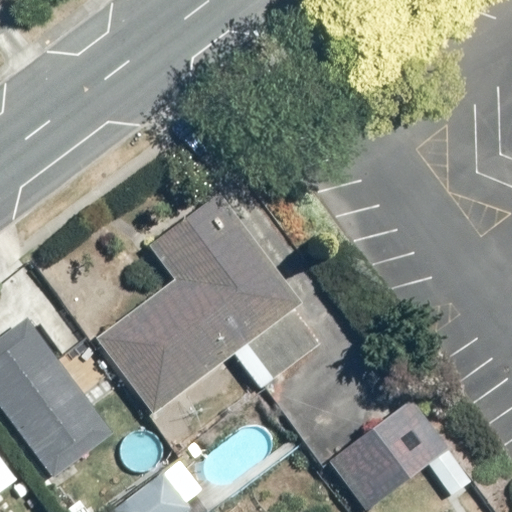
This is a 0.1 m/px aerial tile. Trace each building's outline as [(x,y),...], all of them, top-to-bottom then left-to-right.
[(181,281),(98,335),(157,412),(313,305),(229,198),(155,250),(181,281)] [(121,440),(35,324),(0,351),(0,394),(63,480),(121,440)] [(471,480),(412,400),(339,453),(376,503),(429,464),(451,494),(471,480)] [(0,509),(30,486),(0,448),(0,511),(2,511),(0,509)] [(189,511),(207,499),(179,462),(111,511),(189,511)]
